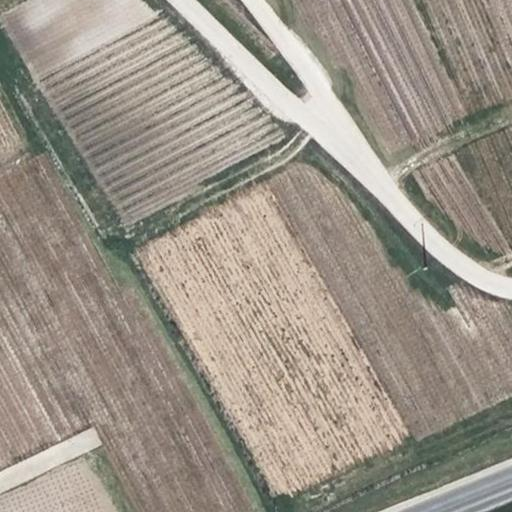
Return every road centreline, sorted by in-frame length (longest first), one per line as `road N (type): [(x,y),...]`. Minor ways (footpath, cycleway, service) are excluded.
road 1 (unclassified): [(333,124),(432,245),(511,283)]
road 2 (unclassified): [(182,0),(294,107),(333,124)]
road 3 (unclassified): [(251,0),(315,77),(333,124)]
